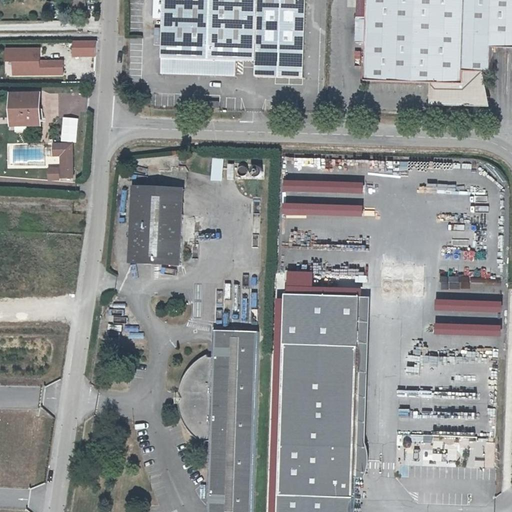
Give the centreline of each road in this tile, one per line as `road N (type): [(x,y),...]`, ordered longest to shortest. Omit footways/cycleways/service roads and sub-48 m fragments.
road 1 (unclassified): [(511,155),(476,138),(104,128)]
road 2 (unclassified): [(104,128),(56,511)]
road 3 (unclassified): [(104,128),(107,0)]
